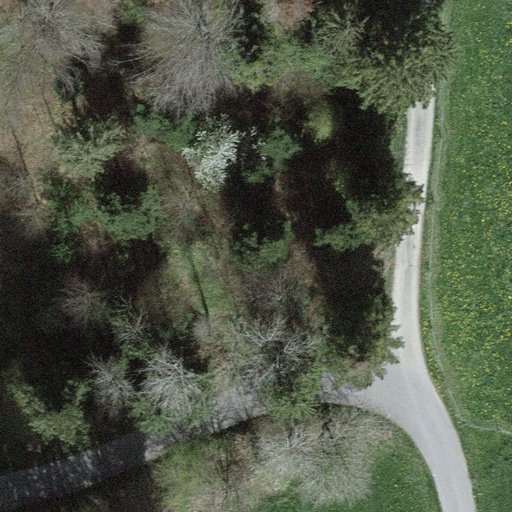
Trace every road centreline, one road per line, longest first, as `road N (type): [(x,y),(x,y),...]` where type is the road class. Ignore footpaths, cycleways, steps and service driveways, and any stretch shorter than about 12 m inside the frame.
road 1 (unclassified): [(459,511),(424,418),(376,386),(351,383),(247,402),(31,493),(0,498)]
road 2 (track): [(376,386),(414,128),(410,0)]
